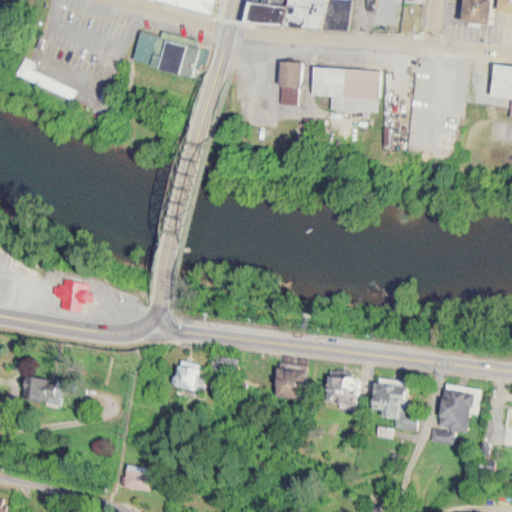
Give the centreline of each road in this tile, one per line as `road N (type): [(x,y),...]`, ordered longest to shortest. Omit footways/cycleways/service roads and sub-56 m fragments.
road 1 (residential): [(511,366),(144,322)]
road 2 (residential): [(230,30),(511,52)]
road 3 (residential): [(443,359),(408,491),(511,511)]
road 4 (tertiary): [(163,302),(221,69)]
road 5 (track): [(109,477),(321,511)]
road 6 (tertiary): [(144,322),(106,331),(0,314)]
road 7 (residential): [(138,511),(0,478)]
